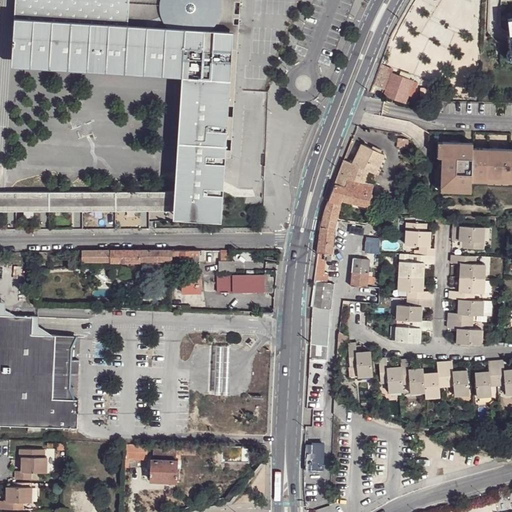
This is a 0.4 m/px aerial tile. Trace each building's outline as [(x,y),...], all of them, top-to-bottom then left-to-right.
[(15,0),(12,66),(182,77),(174,192),(0,192),(0,209),(173,210),(174,219),(221,221),(226,157),(230,157),(240,0),(15,0)] [(372,88),(406,101),(408,93),(414,96),(419,81),(392,72),(393,67),(381,63),(372,88)] [(408,139),(397,134),(395,148),(405,150),(408,139)] [(343,160),(327,200),(338,203),(339,200),(368,205),(373,185),(369,183),(382,156),(361,144),(352,164),(343,160)] [(440,158),(439,187),(469,188),(469,184),(469,179),(484,179),(485,150),(470,149),(470,145),(440,145),(440,158)] [(511,151),(485,150),(484,179),(511,179),(511,151)] [(323,260),(329,260),(333,228),(335,219),(338,203),(327,200),(321,218),(318,236),(316,254),(312,281),(308,306),(306,373),(322,374),(330,309),(331,309),(334,284),(326,283),(328,273),(321,273),(323,260)] [(455,218),(454,225),(462,226),(463,218),(455,218)] [(405,243),(430,246),(431,231),(426,231),(427,224),(407,222),(405,243)] [(454,225),(453,242),(464,243),(463,249),(483,251),(485,228),(462,226),(454,225)] [(434,248),(432,248),(420,247),(420,254),(434,255),(434,248)] [(157,261),(157,250),(81,251),(81,261),(92,261),(110,261),(110,262),(140,262),(140,261),(157,261)] [(171,255),(171,250),(157,250),(157,261),(170,261),(171,255)] [(198,255),(198,250),(171,250),(171,255),(180,256),(180,259),(189,259),(189,255),(198,255)] [(81,261),(81,251),(72,251),(72,259),(72,261),(81,261)] [(231,262),(231,251),(221,251),(221,261),(221,262),(231,262)] [(433,264),(434,255),(420,254),(410,254),(409,261),(399,261),(398,276),(422,277),(423,264),(431,264),(433,264)] [(452,263),(454,263),(460,263),(459,279),(483,281),(484,266),(474,265),(475,258),(452,256),(452,263)] [(349,285),(351,285),(366,288),(366,284),(367,277),(369,260),(362,259),(353,258),(349,285)] [(235,272),(235,263),(220,263),(220,272),(235,272)] [(181,275),(181,295),(201,295),(201,275),(181,275)] [(215,293),(241,294),(241,276),(216,276),(215,293)] [(241,276),(241,294),(272,294),(273,280),(269,279),(269,277),(241,276)] [(432,293),(430,293),(421,292),(422,277),(398,276),(397,290),(407,291),(406,299),(431,301),(432,293)] [(450,292),(449,300),(457,301),(472,302),(472,294),(482,295),(483,281),(459,279),(458,292),(452,292),(450,292)] [(366,288),(351,285),(350,295),(365,296),(366,288)] [(431,308),(431,301),(406,299),(406,305),(397,305),(396,320),(405,321),(419,321),(420,308),(429,308),(431,308)] [(448,314),(448,322),(470,324),(470,316),(480,317),(481,302),(472,302),(457,301),(457,314),(450,314),(448,314)] [(2,303),(0,302),(0,315),(12,316),(2,310),(2,303)] [(0,315),(0,424),(75,427),(76,400),(70,400),(50,399),(52,336),(49,336),(29,335),(30,317),(12,316),(0,315)] [(36,317),(30,317),(29,335),(49,336),(36,327),(36,317)] [(430,331),(430,322),(419,321),(405,321),(405,327),(395,327),(394,341),(418,343),(418,330),(427,330),(430,331)] [(455,344),(479,343),(479,332),(469,331),(470,324),(448,322),(447,329),(449,329),(456,330),(455,344)] [(346,337),(337,331),(336,335),(335,353),(341,354),(343,339),(346,339),(346,337)] [(74,336),(52,336),(50,399),(70,400),(66,389),(67,374),(68,360),(68,348),(74,336)] [(353,353),(353,346),(353,343),(346,343),(346,364),(353,364),(354,374),(368,373),(367,352),(353,353)] [(227,375),(228,347),(213,346),(212,374),(211,395),(227,396),(227,375)] [(383,368),(383,360),(383,358),(377,357),(377,380),(384,380),(385,390),(399,389),(399,383),(398,368),(383,368)] [(405,369),(405,359),(403,359),(403,360),(398,359),(398,368),(399,383),(406,382),(407,392),(421,391),(421,376),(420,369),(405,369)] [(511,369),(503,370),(502,362),(502,359),(496,360),(497,385),(505,384),(505,394),(511,393),(511,369)] [(68,360),(67,374),(76,375),(76,361),(68,360)] [(497,385),(496,360),(488,360),(489,363),(489,372),(474,373),(476,397),(490,395),(489,386),(497,385)] [(443,385),(442,363),(435,364),(435,367),(436,375),(421,376),(421,391),(422,396),(437,395),(436,385),(443,385)] [(451,374),(451,366),(451,363),(442,363),(443,385),(451,384),(452,394),(466,393),(465,373),(451,374)] [(144,444),(124,443),(124,458),(143,459),(144,444)] [(194,446),(175,445),(175,449),(175,455),(193,456),(194,446)] [(43,448),(20,447),(20,462),(22,462),(22,470),(16,470),(16,478),(29,478),(29,470),(45,471),(46,455),(42,455),(43,448)] [(152,449),(151,459),(174,459),(175,455),(175,449),(163,449),(152,449)] [(174,459),(151,459),(149,459),(148,479),(176,480),(176,460),(174,459)] [(0,506),(21,507),(21,501),(30,501),(30,485),(6,484),(6,491),(3,491),(2,500),(0,500),(0,506)]
